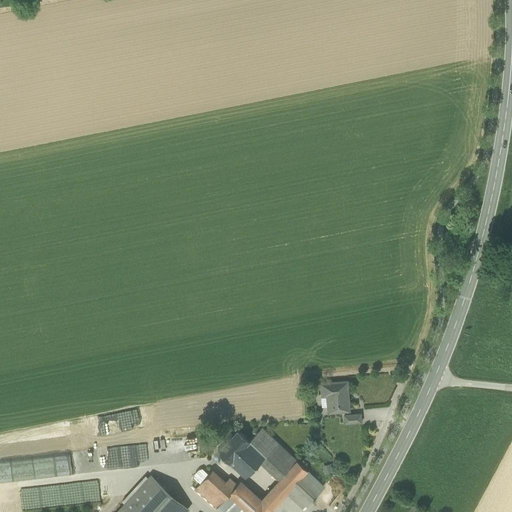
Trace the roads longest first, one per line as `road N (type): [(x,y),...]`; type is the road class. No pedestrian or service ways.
road 1 (secondary): [(433,379),(481,240),(510,78)]
road 2 (track): [(0,485),(164,468)]
road 3 (secondary): [(367,511),(433,379)]
